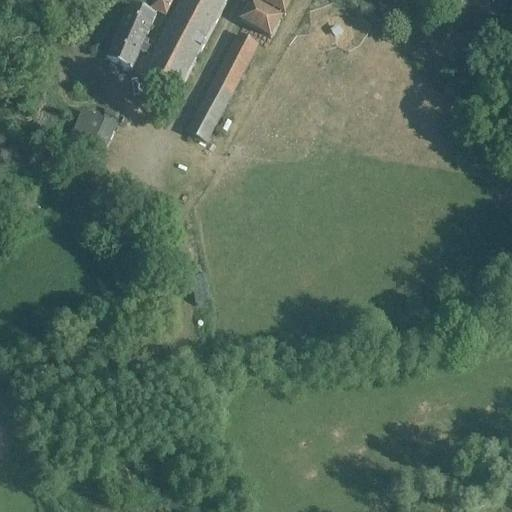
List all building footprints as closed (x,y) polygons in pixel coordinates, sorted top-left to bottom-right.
[(145,40),(157,13),(150,10),(150,9),(149,9),(148,13),(130,5),(106,60),(131,72),(140,52),(151,58),(141,77),(178,96),(226,6),(214,0),(181,0),(154,51),(146,47),(149,42),(145,40)] [(154,0),(150,9),(150,10),(157,13),(165,17),(172,0),(154,0)] [(284,17),(293,0),(252,0),(284,17)] [(272,40),(283,19),(251,3),(240,23),(272,40)] [(490,41),(486,39),(465,32),(452,68),(477,77),(490,41)] [(206,145),(258,47),(238,37),(186,134),(206,145)] [(61,161),(76,168),(96,176),(115,130),(80,116),(61,161)]
